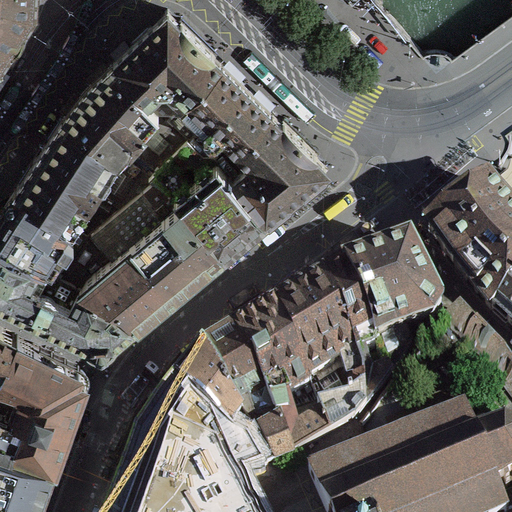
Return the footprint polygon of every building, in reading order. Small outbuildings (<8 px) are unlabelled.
[(36,0),(0,0),(0,64),(0,65),(13,45),(36,11),(36,0)] [(113,61),(166,117),(221,61),(213,52),(215,51),(188,25),(181,18),(179,19),(168,8),(113,61)] [(150,174),(187,137),(166,117),(113,61),(112,62),(111,61),(90,81),(76,99),(63,116),(63,117),(150,174)] [(166,117),(187,137),(203,152),(212,152),(219,161),(236,143),(239,146),(273,111),(248,86),(221,61),(166,117)] [(283,118),(281,120),(278,116),(273,111),(239,146),(236,143),(219,161),(264,215),(326,164),(325,162),(315,152),(317,151),(283,118)] [(16,187),(87,234),(106,218),(155,178),(150,174),(63,117),(62,117),(30,166),(16,187)] [(150,174),(155,178),(172,189),(222,250),(233,241),(264,215),(219,161),(212,152),(203,152),(187,137),(150,174)] [(511,173),(495,186),(491,189),(511,215),(511,173)] [(222,250),(172,189),(155,178),(106,218),(123,229),(173,290),(211,259),(222,250)] [(459,270),(492,311),(511,289),(511,215),(491,189),(489,186),(486,189),(431,229),(428,231),(430,234),(459,270)] [(0,240),(60,274),(87,234),(16,187),(0,211),(0,240)] [(123,229),(106,218),(87,234),(60,274),(120,304),(135,322),(142,315),(173,290),(123,229)] [(0,297),(30,312),(40,317),(87,341),(89,343),(93,346),(96,347),(102,348),(104,347),(107,346),(110,344),(113,341),(115,338),(135,322),(120,304),(60,274),(0,240),(0,297)] [(345,268),(377,345),(383,358),(393,374),(412,348),(405,332),(432,322),(440,312),(440,310),(441,308),(440,306),(440,305),(412,249),(410,245),(370,259),(345,268)] [(344,322),(356,353),(365,350),(377,345),(345,268),(331,277),(323,282),(341,319),(344,322)] [(317,401),(331,431),(338,427),(354,418),(366,406),(363,370),(356,353),(344,322),(341,319),(323,282),(313,288),(284,305),(276,310),(318,400),(317,401)] [(511,289),(492,311),(501,319),(511,328),(511,289)] [(470,324),(473,328),(475,327),(468,319),(458,309),(448,320),(445,317),(435,329),(438,333),(445,326),(461,335),(470,324)] [(241,330),(233,335),(274,405),(272,406),(279,421),(287,438),(293,453),(304,447),(331,431),(317,401),(318,400),(276,310),(241,330)] [(0,366),(17,334),(0,325),(0,366)] [(475,327),(473,328),(474,328),(466,339),(489,362),(499,353),(500,354),(502,351),(480,330),(476,327),(475,327)] [(0,366),(0,444),(54,464),(55,464),(71,417),(86,377),(86,373),(85,371),(84,368),(81,366),(57,354),(39,345),(26,338),(17,334),(0,366)] [(272,406),(274,405),(233,335),(210,349),(203,353),(243,416),(247,423),(250,425),(275,461),(280,459),(293,453),(287,438),(279,421),(272,406)] [(363,370),(366,406),(377,393),(393,374),(383,358),(370,362),(365,350),(356,353),(363,370)] [(502,351),(500,354),(503,358),(492,366),(511,392),(511,391),(511,365),(508,360),(502,351)] [(226,433),(228,433),(233,428),(243,416),(203,353),(202,353),(183,377),(178,385),(175,388),(174,389),(226,433)] [(263,511),(245,477),(266,465),(246,439),(244,437),(240,434),(237,436),(236,436),(235,437),(228,433),(226,433),(174,389),(172,392),(156,412),(153,416),(137,435),(135,438),(134,441),(124,469),(123,473),(112,502),(111,506),(108,511),(263,511)] [(460,408),(446,394),(414,406),(421,423),(365,446),(308,469),(326,511),(504,511),(509,510),(508,509),(511,506),(511,491),(502,495),(497,482),(503,479),(506,486),(510,484),(507,478),(511,475),(511,424),(506,423),(506,416),(502,417),(502,423),(487,429),(485,423),(482,424),(481,421),(473,425),(465,406),(460,408)] [(37,511),(54,464),(0,444),(0,511),(37,511)]
